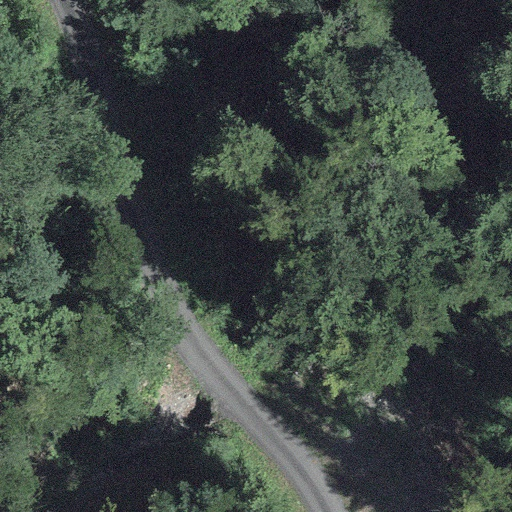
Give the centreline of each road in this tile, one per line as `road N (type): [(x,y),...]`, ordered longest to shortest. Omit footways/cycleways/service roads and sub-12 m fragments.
road 1 (motorway): [(9,0),(341,511)]
road 2 (track): [(326,511),(242,386),(177,309),(131,140),(63,0)]
